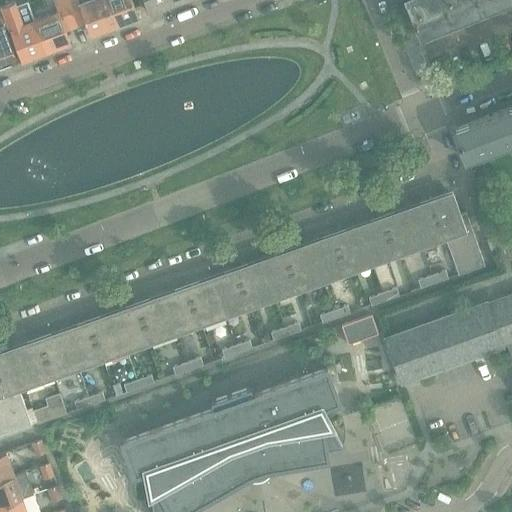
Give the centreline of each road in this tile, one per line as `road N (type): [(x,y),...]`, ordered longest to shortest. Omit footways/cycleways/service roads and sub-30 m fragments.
road 1 (residential): [(416,110),(443,171),(0,328)]
road 2 (residential): [(0,273),(416,110)]
road 3 (residential): [(0,98),(263,0)]
road 4 (residential): [(397,64),(511,20)]
